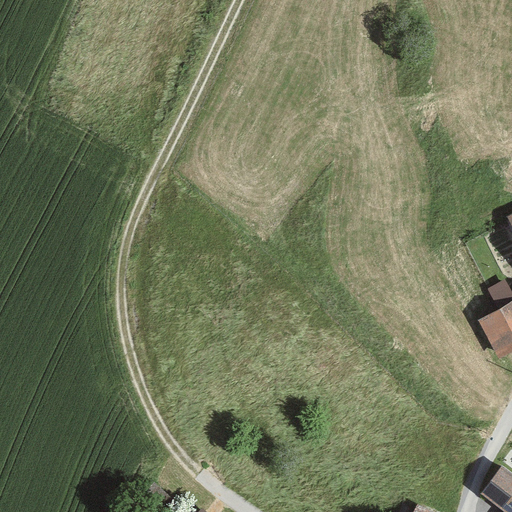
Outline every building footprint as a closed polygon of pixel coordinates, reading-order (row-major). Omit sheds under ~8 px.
[(511,207),(503,212),(511,232),(511,207)] [(511,281),(509,276),(491,285),(499,303),(511,296),(511,281)] [(511,299),(478,317),(497,354),(511,347),(511,299)] [(511,511),(511,469),(501,461),(477,493),(502,511),(511,511)] [(436,511),(417,502),(412,511),(436,511)]
